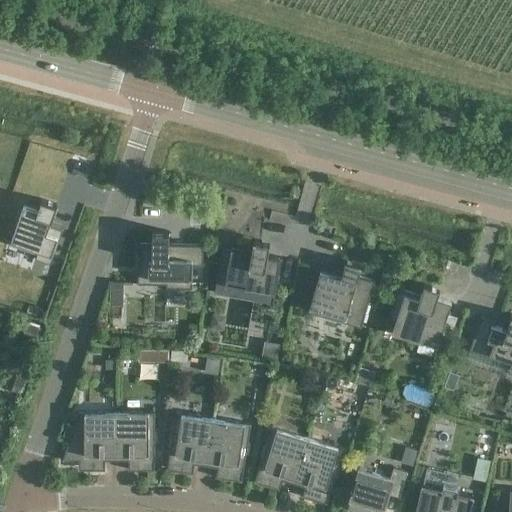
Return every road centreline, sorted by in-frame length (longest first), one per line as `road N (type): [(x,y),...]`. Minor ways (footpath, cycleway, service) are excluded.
road 1 (residential): [(20,495),(154,89)]
road 2 (tertiary): [(511,188),(154,89)]
road 3 (residential): [(240,511),(20,495)]
road 4 (tertiary): [(154,89),(0,48)]
